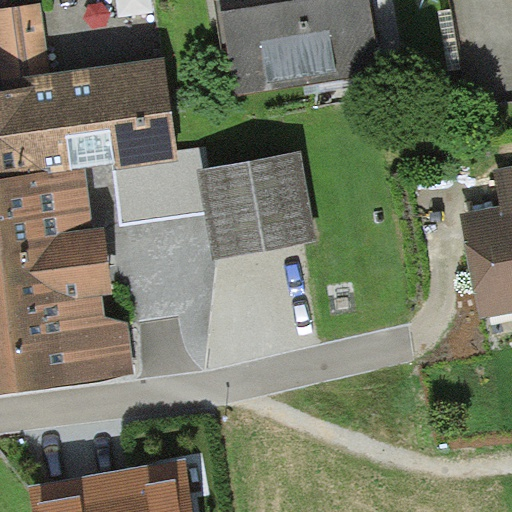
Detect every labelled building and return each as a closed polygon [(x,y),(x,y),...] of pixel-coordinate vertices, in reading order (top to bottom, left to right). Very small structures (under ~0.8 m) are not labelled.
[(218,0),(234,99),(381,76),(369,0),(218,0)] [(0,58),(4,83),(51,76),(40,4),(0,9),(0,58)] [(4,83),(5,95),(35,91),(46,176),(85,171),(115,167),(116,172),(178,164),(165,61),(96,70),(51,76),(4,83)] [(0,95),(0,182),(46,176),(35,91),(5,95),(0,95)] [(212,261),(318,242),(302,156),(197,175),(212,261)] [(511,166),(493,170),(500,208),(502,215),(511,212),(511,166)] [(0,182),(0,395),(134,378),(127,324),(106,327),(102,298),(113,297),(105,235),(93,236),(85,171),(46,176),(0,182)] [(500,208),(459,216),(480,322),(511,315),(511,212),(502,215),(500,208)] [(127,474),(30,490),(33,511),(193,511),(186,464),(127,474)]
